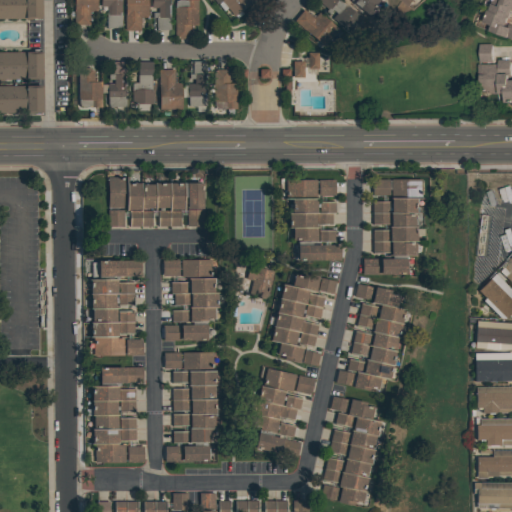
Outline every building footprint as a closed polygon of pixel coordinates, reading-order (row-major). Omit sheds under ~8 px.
[(0,0),(40,0),(40,20),(0,20),(0,0)] [(73,0),(94,0),(95,12),(88,12),(89,25),(74,25),(73,0)] [(98,0),(118,0),(118,28),(105,28),(105,7),(99,8),(98,0)] [(123,0),(146,0),(146,18),(139,18),(139,31),(123,31),(123,0)] [(156,14),(156,8),(150,8),(150,0),(168,0),(169,31),(154,31),(154,19),(151,19),(151,14),(156,14)] [(173,1),(196,0),(196,24),(190,24),(190,38),(174,38),(173,1)] [(219,1),(220,0),(253,0),(252,1),(245,6),(233,16),(219,1)] [(317,0),(338,0),(344,5),(361,19),(349,34),(332,20),(336,14),(329,8),(327,11),(316,2),(317,0)] [(369,0),(379,8),(381,9),(370,22),(344,0),(369,0)] [(385,0),(379,8),(369,0),(385,0)] [(511,0),(511,14),(509,18),(488,10),(492,0),(511,0)] [(317,13),(338,30),(323,48),(292,22),(302,10),(313,19),(317,13)] [(488,10),(509,18),(507,23),(511,24),(511,40),(489,31),(491,26),(483,22),(488,10)] [(479,44),(492,44),(492,62),(479,62),(479,44)] [(307,69),(317,70),(318,53),(308,52),(307,69)] [(0,53),(40,53),(41,80),(0,80),(0,53)] [(498,64),(498,60),(510,59),(510,80),(511,80),(511,103),(504,104),(504,94),(498,94),(498,64)] [(303,78),(304,61),(293,61),(292,78),(303,78)] [(111,63),(124,63),(124,73),(122,73),(123,107),(107,107),(106,85),(113,85),(112,75),(111,75),(111,63)] [(190,63),(204,63),(204,75),(202,75),(203,107),(186,107),(186,85),(193,85),(193,75),(191,75),(190,63)] [(136,64),(150,64),(150,105),(129,105),(129,84),(136,84),(136,64)] [(498,64),(498,94),(478,94),(477,64),(498,64)] [(77,71),(80,71),(80,69),(88,69),(88,71),(92,71),(92,82),(98,82),(99,108),(90,108),(90,100),(78,100),(77,71)] [(157,71),(172,71),(173,84),(179,84),(180,110),(158,111),(157,71)] [(212,74),(213,74),(213,73),(214,73),(214,71),(225,71),(225,73),(226,73),(227,85),(235,84),(235,110),(212,110),(212,74)] [(237,71),(245,71),(245,79),(237,79),(237,71)] [(0,87),(41,87),(41,114),(0,114),(0,87)] [(104,177),(126,177),(126,182),(125,227),(106,227),(106,184),(104,184),(104,177)] [(369,179),(421,178),(421,197),(370,198),(369,179)] [(346,180),(346,189),(346,201),(287,200),(282,200),(282,180),(346,180)] [(126,182),(140,182),(140,227),(125,227),(126,182)] [(140,182),(153,182),(153,228),(140,227),(140,182)] [(153,182),(168,182),(168,228),(153,228),(153,182)] [(168,182),(181,182),(181,228),(168,228),(168,182)] [(181,182),(202,183),(201,228),(181,228),(181,182)] [(370,198),(421,197),(422,214),(415,214),(370,215),(370,198)] [(287,200),(346,201),(346,215),(333,215),(287,215),(287,200)] [(370,215),(415,214),(415,227),(371,228),(370,215)] [(287,215),(333,215),(333,229),(292,229),(287,229),(287,215)] [(371,228),(415,227),(416,242),(414,242),(371,243),(371,228)] [(292,229),(333,229),(333,243),(296,242),(292,242),(292,229)] [(296,242),(333,243),(339,243),(339,261),(296,261),(296,242)] [(371,243),(414,242),(414,256),(371,257),(371,243)] [(160,278),(160,261),(196,260),(196,257),(211,256),(211,277),(160,278)] [(511,257),(511,284),(504,276),(508,273),(502,267),(511,257)] [(361,275),(361,259),(405,258),(406,274),(361,275)] [(88,260),(143,260),(143,278),(88,278),(88,260)] [(245,280),(254,282),(251,294),(265,297),(271,271),(249,265),(245,280)] [(339,284),(336,298),(287,287),(290,273),(339,284)] [(494,274),(511,291),(511,310),(504,318),(477,291),(494,274)] [(160,278),(211,277),(214,277),(214,291),(160,292),(160,278)] [(88,278),(143,278),(143,292),(88,292),(88,278)] [(360,298),(353,297),(355,283),(398,292),(395,306),(360,298)] [(287,287),(336,298),(333,312),(275,299),(278,285),(287,287)] [(160,292),(214,291),(216,291),(216,306),(213,306),(160,307),(160,292)] [(88,292),(143,292),(143,306),(88,306),(88,292)] [(360,298),(395,306),(405,308),(402,322),(401,322),(357,313),(360,298)] [(333,312),(329,326),(272,313),(271,313),(275,299),(333,312)] [(88,306),(143,306),(143,320),(88,321),(88,306)] [(160,307),(213,306),(213,320),(206,320),(160,320),(160,307)] [(269,327),(272,313),(329,326),(326,339),(269,327)] [(354,327),(357,313),(401,322),(398,336),(397,336),(354,327)] [(88,321),(143,320),(143,335),(88,335),(88,321)] [(160,320),(206,320),(206,340),(186,340),(186,339),(161,339),(160,320)] [(326,339),(323,354),(275,343),(265,341),(268,326),(269,327),(326,339)] [(354,327),(397,336),(394,350),(351,341),(354,327)] [(475,327),(511,329),(511,344),(474,342),(475,327)] [(88,335),(143,335),(143,356),(88,356),(88,335)] [(351,341),(394,350),(395,350),(392,364),(348,355),(351,341)] [(323,354),(320,367),(272,357),(275,343),(323,354)] [(169,370),(161,370),(160,353),(211,352),(211,369),(169,370)] [(345,369),(348,355),(392,364),(389,378),(379,376),(345,369)] [(474,359),(511,359),(511,381),(474,382),(474,359)] [(84,368),(141,367),(141,389),(133,389),(85,389),(84,368)] [(313,378),(309,395),(260,384),(263,367),(313,378)] [(345,369),(379,376),(376,390),(334,381),(337,367),(345,369)] [(169,370),(211,369),(217,370),(217,384),(169,385),(169,370)] [(169,385),(217,384),(217,398),(170,398),(169,385)] [(309,395),(306,410),(256,399),(260,384),(309,395)] [(85,389),(133,389),(133,401),(85,403),(85,389)] [(496,413),(481,414),(481,408),(475,408),(474,394),(511,393),(511,407),(496,408),(496,413)] [(306,410),(303,424),(246,411),(242,410),(245,396),(256,399),(306,410)] [(335,411),(327,409),(330,396),(373,405),(370,418),(335,411)] [(170,398),(217,398),(218,412),(170,413),(170,398)] [(85,403),(133,401),(133,416),(85,417),(85,403)] [(303,424),(299,438),(258,428),(243,425),(246,411),(303,424)] [(335,411),(370,418),(378,420),(375,436),(332,427),(335,411)] [(170,413),(218,412),(218,426),(170,427),(170,413)] [(85,417),(133,416),(134,430),(85,431),(85,417)] [(502,446),(487,446),(487,440),(478,440),(477,426),(511,425),(511,439),(502,439),(502,446)] [(170,427),(218,426),(218,445),(207,445),(171,446),(170,427)] [(332,427),(375,436),(380,437),(377,451),(329,441),(332,427)] [(299,438),(296,454),(265,447),(265,451),(253,448),(258,428),(299,438)] [(85,431),(134,430),(134,445),(85,445),(85,431)] [(329,441),(377,451),(374,467),(325,456),(329,441)] [(85,445),(134,445),(141,444),(142,462),(85,462),(85,445)] [(171,446),(207,445),(208,461),(163,462),(163,446),(171,446)] [(475,457),(491,457),(491,450),(511,450),(511,478),(475,479),(475,457)] [(325,456),(374,467),(371,479),(323,469),(325,456)] [(323,469),(371,479),(368,493),(321,483),(320,482),(323,469)] [(321,483),(368,493),(365,507),(318,497),(321,483)] [(475,492),(472,492),(472,483),(511,483),(511,503),(475,503),(475,492)] [(217,502),(217,511),(197,511),(197,493),(217,492),(217,502)] [(166,494),(166,511),(152,511),(152,501),(164,501),(164,494),(166,494)] [(186,494),(186,511),(166,511),(166,494),(186,494)] [(273,500),(273,511),(259,511),(259,501),(273,500)] [(288,500),(288,511),(273,511),(273,500),(288,500)] [(307,500),(307,511),(288,511),(288,500),(307,500)] [(109,501),(109,511),(95,511),(95,501),(109,501)] [(124,501),(123,511),(109,511),(109,501),(124,501)] [(138,501),(138,511),(123,511),(124,501),(138,501)] [(152,501),(152,511),(138,511),(138,501),(152,501)] [(230,501),(230,511),(217,511),(217,502),(230,501)] [(244,501),(244,511),(230,511),(230,501),(244,501)] [(259,501),(259,511),(244,511),(244,501),(259,501)]
